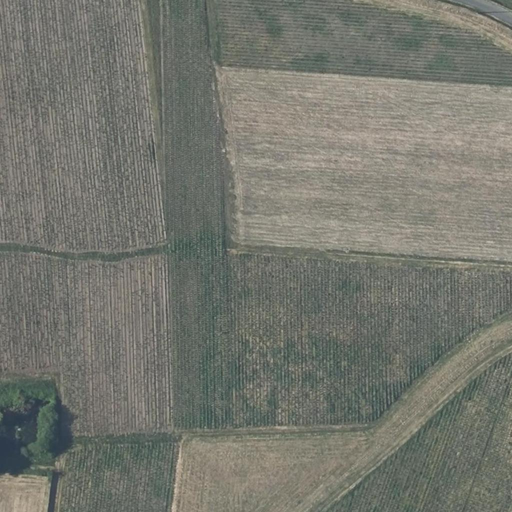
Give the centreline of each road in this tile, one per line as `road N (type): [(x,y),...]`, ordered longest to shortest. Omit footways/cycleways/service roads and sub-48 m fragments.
road 1 (track): [(0,471),(55,458),(83,441),(356,429),(438,406)]
road 2 (track): [(324,511),(480,368),(511,349)]
